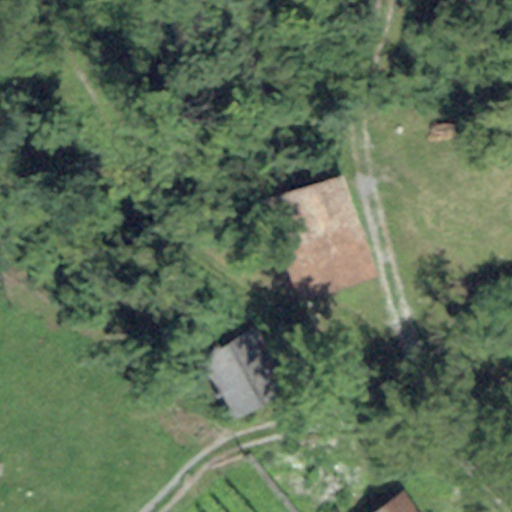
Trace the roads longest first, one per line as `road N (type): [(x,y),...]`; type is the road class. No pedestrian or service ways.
road 1 (track): [(499,470),(470,405),(408,359),(223,282),(49,0)]
road 2 (track): [(499,470),(343,422),(221,469),(164,511)]
